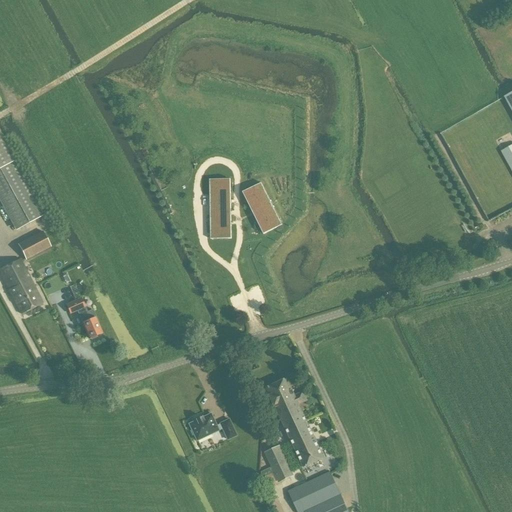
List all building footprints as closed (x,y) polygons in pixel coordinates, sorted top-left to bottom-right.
[(45,214),(0,132),(0,195),(19,229),(45,214)] [(511,170),(511,145),(501,151),(511,170)] [(230,179),(209,180),(210,198),(210,239),(231,239),(230,187),(230,179)] [(261,182),(242,192),(245,197),(263,234),(282,225),(264,188),(261,182)] [(50,247),(42,232),(18,245),(26,260),(50,247)] [(0,272),(21,314),(42,303),(20,259),(0,269),(0,272)] [(98,323),(93,310),(87,312),(81,298),(66,305),(70,315),(77,311),(89,338),(90,338),(90,339),(97,337),(96,335),(101,333),(97,323),(98,323)] [(283,423),(303,414),(299,404),(308,400),(304,392),(295,396),(287,379),(264,390),(268,397),(271,396),(283,423)] [(193,436),(196,437),(198,441),(220,431),(223,429),(229,441),(238,436),(230,420),(221,424),(221,425),(218,427),(212,414),(204,418),(203,418),(198,420),(198,421),(190,425),(192,429),(191,432),(193,436)] [(315,462),(323,458),(303,414),(283,423),(303,467),(311,464),(312,465),(316,463),(315,462)] [(279,482),(292,476),(279,446),(266,453),(279,482)] [(347,511),(340,495),(329,472),(288,491),(297,511),(303,511),(304,511),(347,511)]
